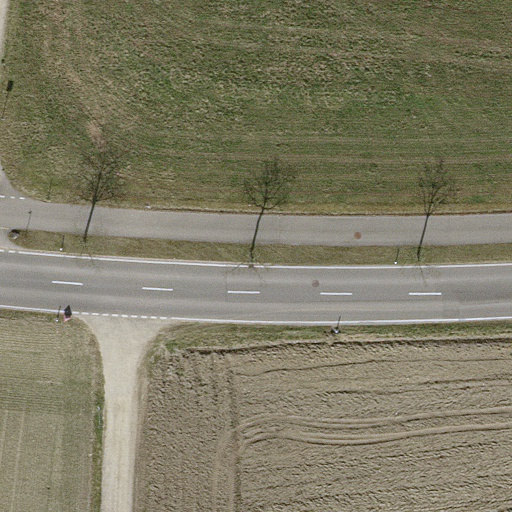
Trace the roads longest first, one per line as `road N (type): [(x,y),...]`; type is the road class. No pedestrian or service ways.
road 1 (secondary): [(511,290),(239,293),(0,277)]
road 2 (track): [(128,288),(121,511)]
